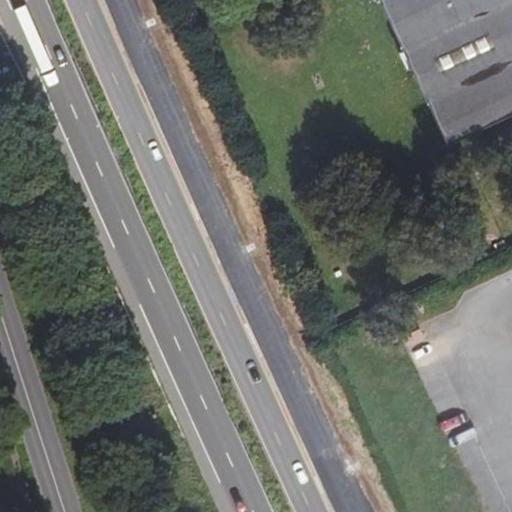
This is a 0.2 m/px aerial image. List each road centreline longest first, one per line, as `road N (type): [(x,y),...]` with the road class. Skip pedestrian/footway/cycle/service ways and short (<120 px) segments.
road 1 (trunk): [(292,441),(79,0)]
road 2 (trunk): [(123,218),(252,511)]
road 3 (trunk): [(29,0),(123,218)]
road 4 (trunk): [(0,39),(123,218)]
road 5 (secondary): [(0,307),(65,511)]
